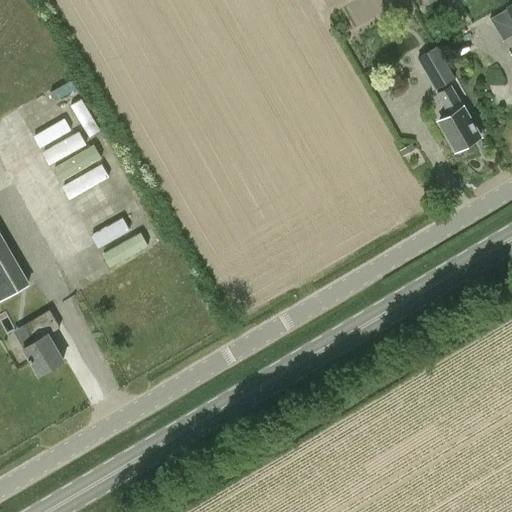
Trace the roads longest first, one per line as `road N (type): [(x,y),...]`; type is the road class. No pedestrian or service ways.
road 1 (unclassified): [(0,489),(511,189)]
road 2 (secondary): [(51,511),(511,240)]
